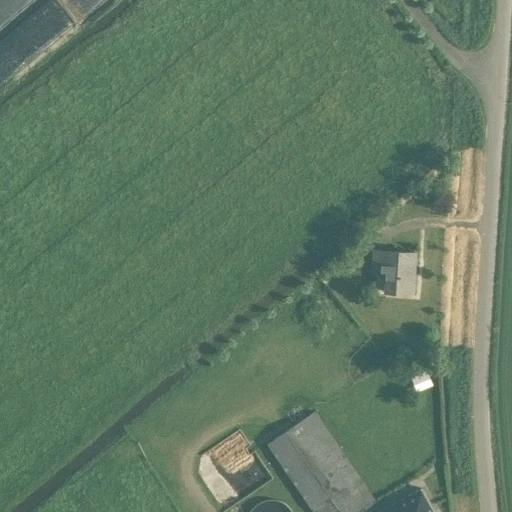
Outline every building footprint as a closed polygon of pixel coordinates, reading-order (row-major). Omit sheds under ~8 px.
[(0,80),(66,36),(53,18),(0,53),(0,80)] [(393,304),(420,305),(422,265),(381,263),(380,286),(394,286),(393,304)] [(260,341),(234,365),(257,389),(282,365),(260,341)] [(271,454),(310,511),(380,511),(319,422),(271,454)] [(433,511),(426,499),(402,511),(433,511)]
